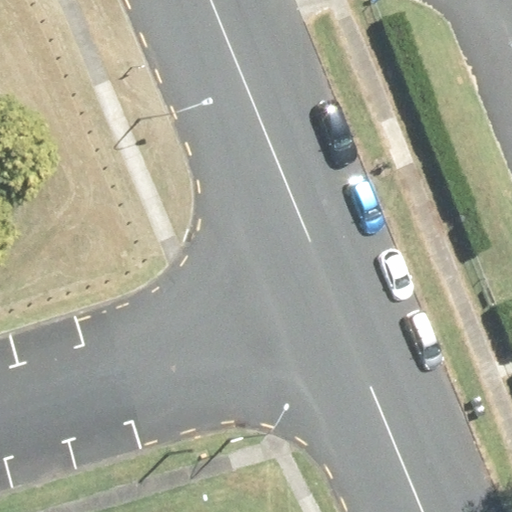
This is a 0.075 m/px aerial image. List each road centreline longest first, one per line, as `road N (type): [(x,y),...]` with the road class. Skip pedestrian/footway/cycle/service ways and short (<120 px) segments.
road 1 (residential): [(209,0),(345,338)]
road 2 (residential): [(0,437),(345,338)]
road 3 (residential): [(345,338),(414,511)]
